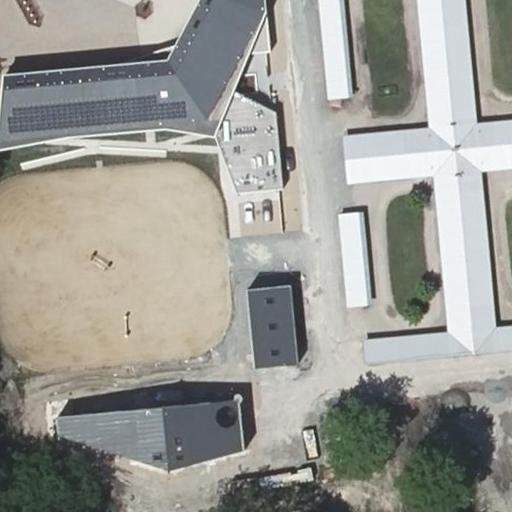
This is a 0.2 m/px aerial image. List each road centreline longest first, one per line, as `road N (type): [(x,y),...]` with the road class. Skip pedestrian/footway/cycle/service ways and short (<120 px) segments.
road 1 (track): [(314,0),(350,387)]
road 2 (track): [(332,196),(426,187),(439,320),(344,328)]
road 3 (track): [(410,0),(421,117),(326,127)]
road 4 (track): [(350,387),(511,371)]
road 5 (track): [(511,180),(496,182),(511,312)]
road 6 (track): [(475,0),(484,107),(511,104)]
road 7 (track): [(372,192),(382,325)]
road 8 (track): [(352,0),(363,123)]
